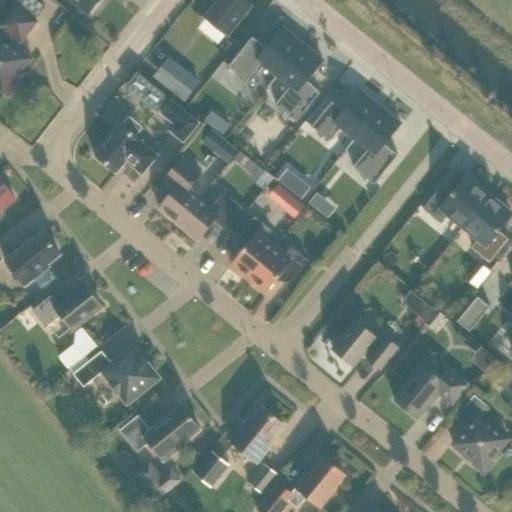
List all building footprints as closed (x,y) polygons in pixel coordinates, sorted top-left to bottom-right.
[(34,0),(15,0),(14,2),(18,6),(35,19),(44,7),(34,0)] [(73,0),(89,13),(91,10),(94,13),(104,0),(73,0)] [(245,0),(220,0),(205,18),(227,35),(251,5),(245,0)] [(0,89),(5,93),(32,59),(17,47),(38,21),(35,19),(18,6),(0,28),(0,89)] [(258,35),(240,56),(258,71),(268,59),(282,71),(305,42),(297,35),(299,33),(287,24),(285,26),(284,25),(269,44),(258,35)] [(305,42),(282,71),(295,81),(285,93),(304,109),(322,87),(311,78),(326,59),(325,58),(327,56),(315,46),(313,49),(305,42)] [(158,112),(169,98),(137,72),(126,86),(158,112)] [(337,99),(320,121),(336,134),(346,123),(359,134),(383,105),(375,98),(376,96),(365,87),(363,89),(362,88),(347,107),(337,99)] [(170,132),(184,144),(200,123),(172,100),(160,114),(175,127),(170,132)] [(372,144),(357,164),(378,181),(401,151),(388,141),(404,122),(403,121),(404,119),(393,110),(391,112),(383,105),(359,134),(372,144)] [(126,161),(142,174),(157,156),(141,143),(142,142),(120,124),(95,155),(117,173),(126,161)] [(212,150),(222,138),(213,130),(202,142),(212,150)] [(242,166),(249,158),(241,151),(234,159),(242,166)] [(159,209),(178,225),(201,197),(190,188),(201,174),(182,159),(165,180),(176,189),(159,209)] [(443,186),(424,209),(441,223),(449,213),(464,225),(459,232),(459,233),(490,195),(490,194),(488,197),(479,189),(481,187),(469,177),(467,180),(465,178),(452,194),(443,186)] [(15,199),(0,179),(0,215),(2,214),(2,209),(15,199)] [(278,205),(288,193),(277,185),(268,197),(278,205)] [(212,207),(201,197),(178,225),(197,241),(213,221),(225,230),(242,209),(223,194),(212,207)] [(490,195),(459,233),(460,233),(465,226),(480,239),(472,248),(489,262),(508,239),(499,232),(511,216),(510,214),(511,212),(500,202),(498,205),(489,197),(491,195),(490,195)] [(248,275),(250,277),(276,246),(266,238),(272,231),(255,217),(236,239),(246,247),(233,263),(234,264),(232,267),(243,275),(248,275)] [(5,261),(25,286),(49,267),(47,265),(60,255),(43,233),(30,243),(29,242),(5,261)] [(285,254),(276,246),(250,277),(253,279),(253,284),(264,293),(266,290),(267,291),(280,276),(290,283),(308,261),(291,247),(285,254)] [(477,270),(486,278),(491,272),(482,264),(477,270)] [(61,316),(72,331),(102,307),(84,285),(62,302),(55,293),(32,311),(46,328),(61,316)] [(478,296),(458,321),(470,331),(490,306),(478,296)] [(424,301),(415,313),(426,321),(435,310),(424,301)] [(434,329),(444,317),(435,310),(425,323),(434,329)] [(362,355),(380,370),(398,348),(378,332),(375,337),(356,321),(333,349),(353,366),(362,355)] [(69,369),(97,346),(82,328),(76,333),(74,344),(59,356),(69,369)] [(481,346),(471,359),(485,370),(495,357),(481,346)] [(102,352),(74,374),(84,387),(102,372),(119,395),(127,404),(159,378),(139,353),(134,347),(112,364),(102,352)] [(395,400),(418,419),(439,394),(452,405),(468,385),(448,369),(439,380),(421,365),(407,382),(408,383),(395,400)] [(468,427),(453,445),(474,462),(472,463),(484,473),(493,461),(492,460),(509,439),(478,414),(486,405),(475,396),(457,418),(468,427)] [(151,431),(138,415),(120,430),(137,452),(149,443),(164,461),(177,451),(176,449),(200,430),(181,406),(151,431)] [(244,427),(231,442),(256,463),(276,438),(274,436),(284,425),(263,408),(246,429),(244,427)] [(194,473),(211,488),(230,466),(212,451),(194,473)] [(312,468),(296,488),(291,495),(295,498),(291,503),(297,508),(306,497),(320,508),(336,488),(335,487),(345,475),(323,457),(313,470),(312,468)] [(250,484),(262,493),(277,474),(266,465),(250,484)] [(172,468),(148,487),(158,499),(182,481),(172,468)] [(258,509),(261,511),(282,511),(291,503),(295,498),(291,495),(279,484),(258,509)]
